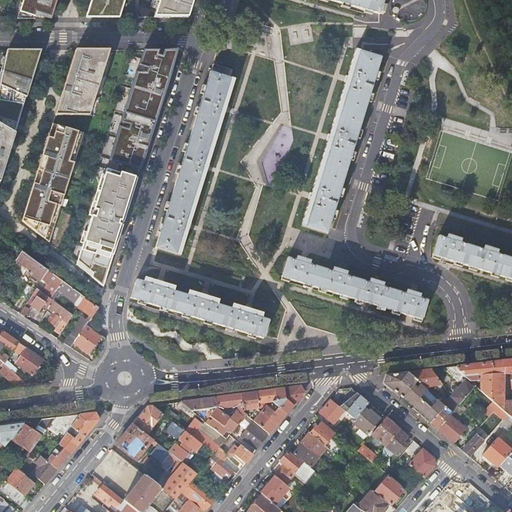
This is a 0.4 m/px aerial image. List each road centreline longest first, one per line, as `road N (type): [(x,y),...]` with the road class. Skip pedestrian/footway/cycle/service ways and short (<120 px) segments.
road 1 (residential): [(439,0),(436,24),(398,69),(350,235),(365,258),(444,287),(462,347)]
road 2 (residential): [(200,38),(118,299),(123,362)]
road 3 (secondary): [(140,379),(340,362)]
road 4 (residential): [(0,37),(200,38)]
road 5 (residential): [(340,362),(220,511)]
road 6 (residential): [(41,511),(117,420),(125,394)]
road 7 (residential): [(454,462),(366,388),(355,360)]
